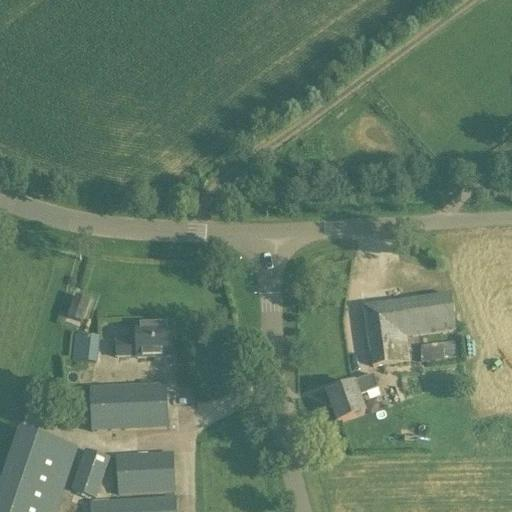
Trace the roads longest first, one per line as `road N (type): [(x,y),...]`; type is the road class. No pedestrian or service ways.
road 1 (unclassified): [(276,234),(81,222),(0,196)]
road 2 (unclassified): [(307,511),(290,445),(274,308),(276,234)]
road 3 (unclassified): [(511,219),(276,234)]
